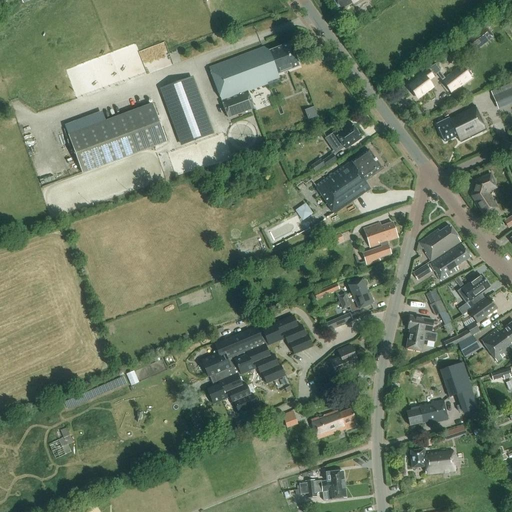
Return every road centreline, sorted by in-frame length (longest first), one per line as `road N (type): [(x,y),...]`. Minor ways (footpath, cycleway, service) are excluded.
road 1 (unclassified): [(383,511),(376,450),(381,379),(416,222)]
road 2 (tertiary): [(433,180),(302,0)]
